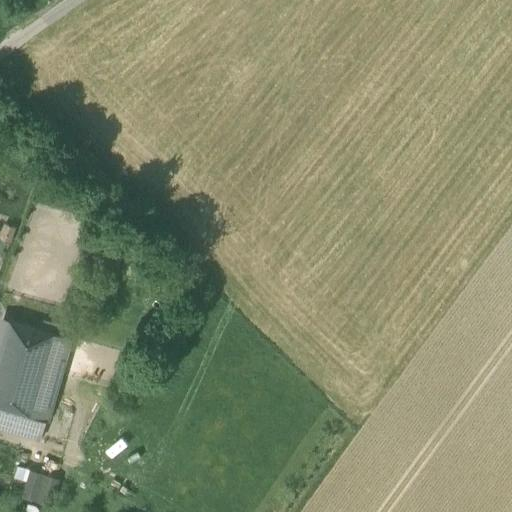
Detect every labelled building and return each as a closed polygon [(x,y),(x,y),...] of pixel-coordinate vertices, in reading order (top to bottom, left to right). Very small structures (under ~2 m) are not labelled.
[(0,238),(0,240),(9,243),(14,228),(5,225),(0,238)] [(105,264),(116,268),(124,247),(113,243),(105,264)] [(0,355),(10,321),(0,318),(0,355)] [(10,321),(0,355),(0,408),(30,417),(54,334),(42,331),(10,321)] [(42,331),(54,334),(56,327),(44,323),(42,331)] [(54,334),(30,417),(45,421),(69,339),(54,334)] [(0,428),(25,436),(30,417),(0,408),(0,428)] [(40,440),(45,421),(30,417),(25,436),(40,440)] [(22,497),(35,501),(43,474),(30,470),(22,497)]
